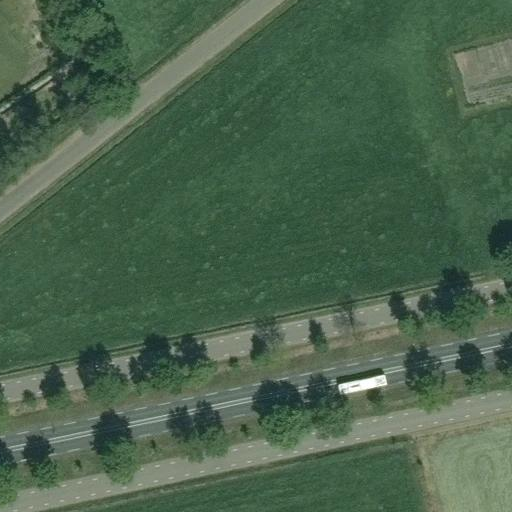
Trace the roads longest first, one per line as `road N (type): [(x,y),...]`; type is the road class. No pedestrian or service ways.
road 1 (unclassified): [(0,509),(511,402)]
road 2 (primary): [(0,454),(511,350)]
road 3 (unclassified): [(0,395),(511,293)]
road 4 (unclassified): [(0,213),(271,0)]
